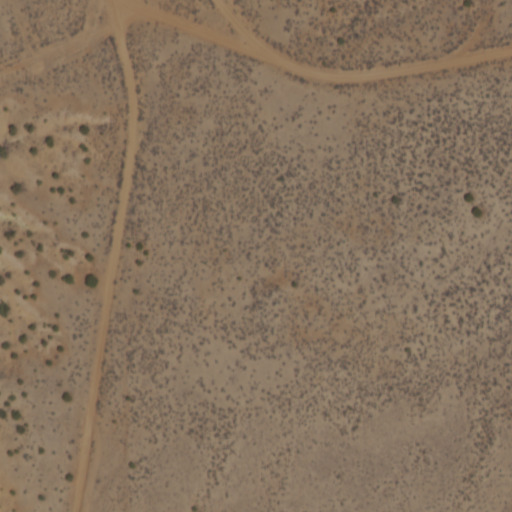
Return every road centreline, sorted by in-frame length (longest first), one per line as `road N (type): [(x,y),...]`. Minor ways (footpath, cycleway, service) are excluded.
road 1 (residential): [(76,0),(79,44),(127,92),(233,146),(392,167),(511,123)]
road 2 (residential): [(0,7),(65,111),(0,418)]
